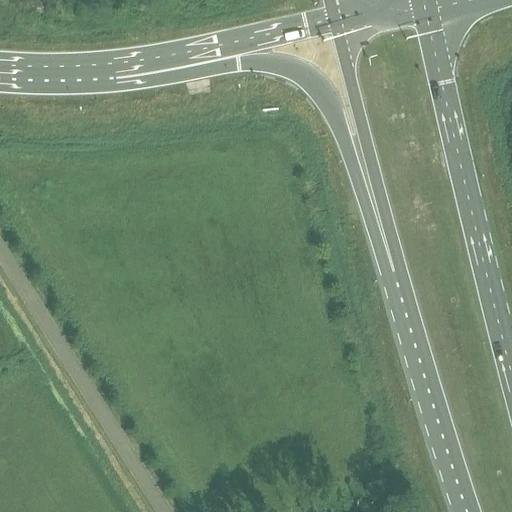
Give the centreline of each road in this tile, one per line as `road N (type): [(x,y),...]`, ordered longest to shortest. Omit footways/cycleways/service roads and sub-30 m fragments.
road 1 (primary): [(511,374),(424,9)]
road 2 (motorway): [(154,61),(278,63),(307,77),(333,108),(371,224),(400,269)]
road 3 (unclassified): [(157,511),(0,259)]
road 4 (primary): [(336,19),(400,269)]
road 5 (primary): [(400,269),(474,511)]
road 6 (motorway): [(154,61),(336,19)]
road 7 (motorway): [(0,71),(62,74),(154,61)]
